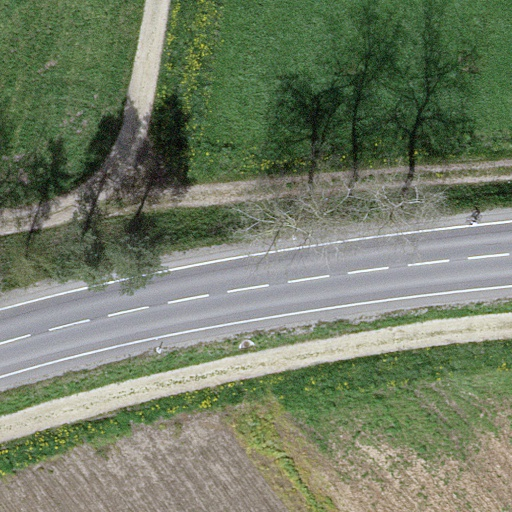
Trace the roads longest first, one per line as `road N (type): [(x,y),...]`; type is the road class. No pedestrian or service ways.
road 1 (track): [(0,433),(91,401),(511,337)]
road 2 (secondary): [(0,350),(68,331),(511,262)]
road 3 (track): [(0,230),(115,206),(511,175)]
road 4 (track): [(154,0),(115,206)]
